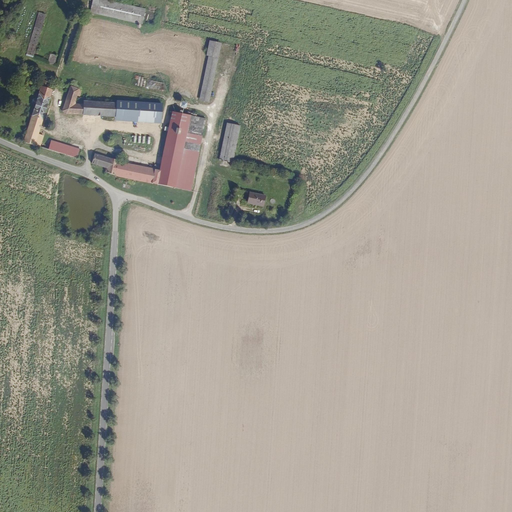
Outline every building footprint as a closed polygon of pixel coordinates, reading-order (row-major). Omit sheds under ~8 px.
[(143,24),(146,8),(105,0),(93,0),(90,14),(143,24)] [(44,13),(29,57),(36,59),(51,15),(44,13)] [(208,57),(199,100),(208,102),(218,55),(206,53),(206,56),(208,57)] [(55,54),(52,64),(58,66),(61,55),(55,54)] [(40,136),(56,89),(50,87),(52,80),(46,78),(23,143),(41,148),(45,137),(40,136)] [(122,118),(123,105),(123,104),(90,102),(86,101),(78,100),(78,97),(79,95),(80,89),(80,88),(73,87),(69,111),(71,114),(122,118)] [(186,108),(188,109),(190,103),(184,101),(180,111),(184,113),(186,108)] [(166,116),(166,110),(161,109),(123,105),(122,118),(166,122),(166,120),(166,116)] [(190,191),(205,119),(172,111),(171,117),(170,121),(160,171),(157,185),(190,191)] [(227,123),(219,159),(232,161),(240,126),(227,123)] [(81,153),(53,144),(51,152),(79,161),(81,153)] [(157,185),(160,171),(112,161),(96,156),(93,165),(106,169),(105,172),(113,175),(157,185)] [(264,194),(262,204),(270,206),(270,208),(276,209),(279,197),(264,194)]
